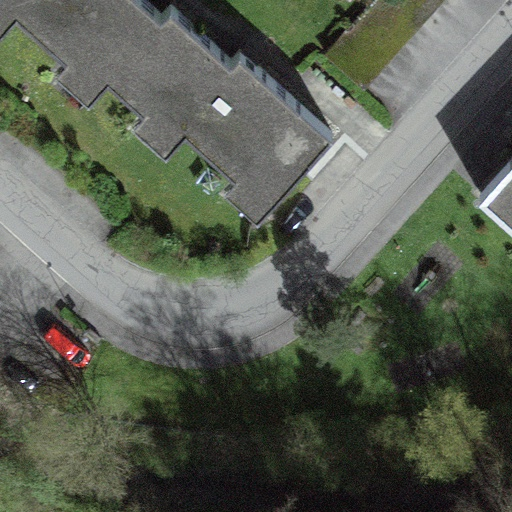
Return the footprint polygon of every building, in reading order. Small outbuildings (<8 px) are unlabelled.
[(0,0),(0,30),(17,13),(64,56),(54,66),(57,69),(52,74),(81,100),(86,95),(88,97),(107,76),(163,15),(147,0),(0,0)] [(372,0),(359,16),(397,50),(442,0),(372,0)] [(174,3),(163,15),(107,76),(142,108),(132,118),(135,121),(130,126),(159,152),(163,147),(166,150),(185,129),(233,173),(223,184),(226,186),(222,190),(253,218),(332,131),(239,46),(231,55),(174,3)] [(359,16),(326,52),(366,86),(397,50),(359,16)] [(511,152),(478,189),(511,219),(511,152)]
